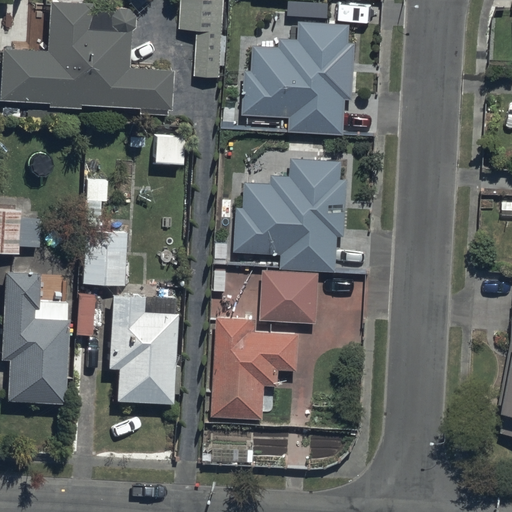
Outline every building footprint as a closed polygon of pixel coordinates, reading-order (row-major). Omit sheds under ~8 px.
[(0,47),(0,94),(44,96),(44,102),(76,103),(76,98),(133,100),(133,109),(163,109),(164,105),(167,105),(168,64),(123,63),(124,26),(125,26),(126,25),(127,24),(128,24),(128,23),(129,22),(129,21),(130,20),(130,19),(130,18),(131,16),(131,15),(131,14),(130,13),(130,12),(130,11),(129,10),(129,9),(128,8),(127,7),(127,6),(126,5),(125,5),(124,4),(123,4),(122,3),(121,3),(120,3),(119,3),(118,3),(116,3),(115,3),(114,3),(113,3),(112,4),(111,4),(110,5),(109,6),(89,6),(88,0),(45,0),(45,48),(0,47)] [(218,71),(221,0),(178,0),(177,23),(194,24),(192,70),(218,71)] [(287,110),(286,126),(343,128),(344,94),(352,95),(354,39),(346,38),(347,18),(297,16),(296,35),(278,34),(277,42),(251,41),(250,65),(243,65),(241,109),(287,110)] [(279,248),(278,263),(333,265),(335,230),(344,230),(346,174),(337,174),(338,154),(290,152),(289,172),(268,171),(268,177),(244,176),(243,202),(234,202),(233,246),(279,248)] [(105,178),(84,177),(82,225),(96,225),(97,199),(104,199),(105,178)] [(17,204),(0,202),(0,250),(14,251),(15,243),(36,244),(38,215),(16,214),(17,204)] [(80,227),(78,279),(122,281),(124,229),(80,227)] [(35,269),(0,267),(0,353),(5,354),(4,395),(62,397),(65,315),(61,315),(62,298),(34,297),(35,269)] [(261,273),(259,323),(315,325),(317,276),(261,273)] [(90,291),(74,290),(72,330),(88,331),(90,291)] [(140,291),(107,290),(104,363),(114,364),(113,395),(169,398),(173,309),(139,308),(140,291)] [(511,300),(489,425),(511,429),(511,300)] [(249,312),(215,310),(209,412),(262,415),(264,381),(275,382),(276,364),(294,365),(296,327),(248,325),(249,312)]
